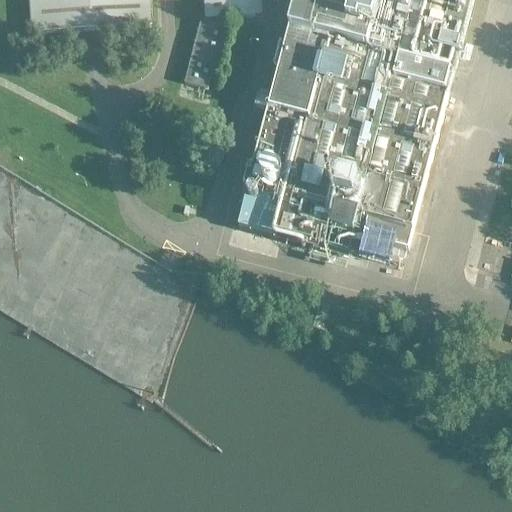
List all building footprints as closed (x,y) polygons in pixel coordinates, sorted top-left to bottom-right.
[(152,29),(150,0),(30,0),(32,36),(152,29)] [(256,19),(254,0),(206,0),(207,22),(256,19)] [(454,77),(474,0),(298,0),(290,34),(249,191),(395,229),(390,247),(408,252),(454,77)] [(208,91),(227,29),(206,23),(187,84),(208,91)] [(270,203),(269,202),(267,202),(266,202),(265,202),(264,203),(263,204),(263,205),(263,206),(263,207),(264,208),(265,209),(266,210),(267,210),(269,209),(270,209),(270,208),(271,207),(271,206),(271,205),(271,204),(270,203)] [(250,224),(249,223),(248,222),(247,222),(245,222),(244,223),(243,224),(243,225),(242,226),(243,227),(243,228),(244,229),(244,230),(245,230),(246,230),(248,230),(249,229),(250,229),(250,228),(251,227),(251,226),(251,225),(250,224)] [(260,226),(259,226),(258,225),(257,225),(256,225),(255,226),(254,227),(253,228),(253,229),(253,230),(253,231),(254,232),(255,232),(256,233),(257,233),(258,233),(259,232),(260,232),(261,231),(261,230),(261,229),(261,228),(261,227),(260,226)] [(271,235),(271,234),(271,233),(271,232),(271,231),(270,230),(269,229),(268,229),(267,229),(266,229),(265,229),(264,230),(264,231),(263,232),(263,233),(264,234),(264,235),(265,236),(266,236),(268,237),(269,236),(270,236),(271,235)]
